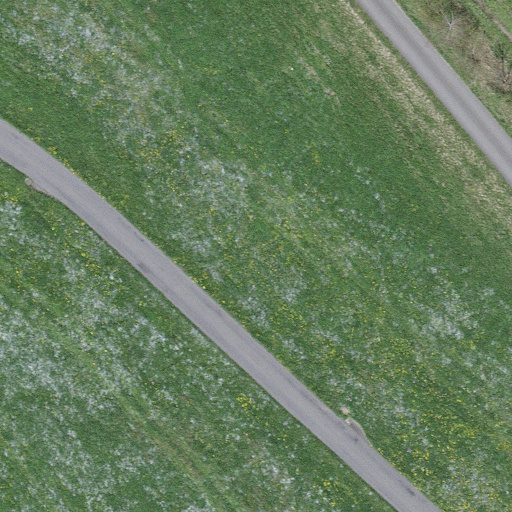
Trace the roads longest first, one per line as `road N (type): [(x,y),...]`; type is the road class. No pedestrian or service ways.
road 1 (residential): [(420,511),(156,264),(0,137)]
road 2 (track): [(374,0),(511,166)]
